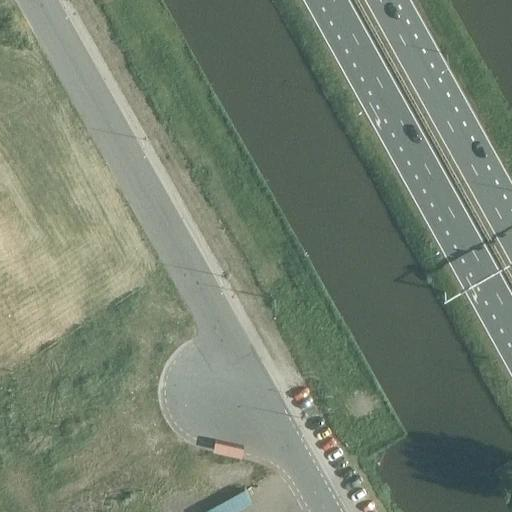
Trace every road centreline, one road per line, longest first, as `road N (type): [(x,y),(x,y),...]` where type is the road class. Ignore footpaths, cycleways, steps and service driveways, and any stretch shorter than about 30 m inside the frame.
road 1 (trunk): [(333,0),(511,321)]
road 2 (trunk): [(511,235),(382,0)]
